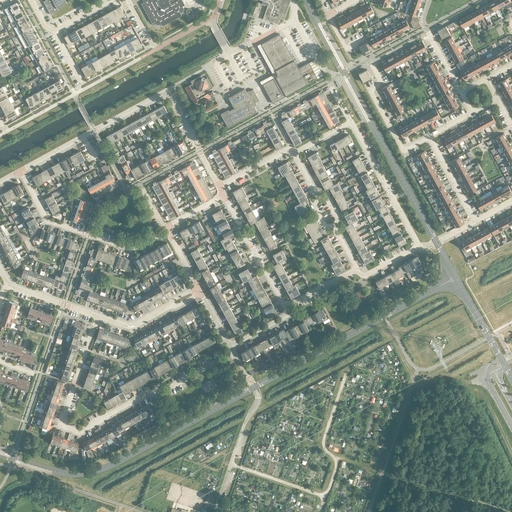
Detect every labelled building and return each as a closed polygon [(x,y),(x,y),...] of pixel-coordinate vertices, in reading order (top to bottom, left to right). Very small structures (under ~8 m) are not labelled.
[(45,0),(43,1),(50,14),(58,10),(57,8),(67,3),(65,0),(45,0)] [(143,0),(144,2),(141,4),(152,23),(155,21),(156,24),(158,24),(160,23),(162,26),(164,25),(182,15),(180,12),(183,11),(183,9),(182,7),(185,5),(182,0),(143,0)] [(262,0),(267,1),(268,4),(263,19),(273,23),(274,25),(276,24),(279,25),(283,22),(290,0),(262,0)] [(501,8),(496,0),(491,3),(495,11),(501,8)] [(506,5),(502,0),(496,0),(501,8),(506,5)] [(20,9),(16,2),(7,8),(10,14),(20,9)] [(364,3),(362,4),(368,16),(374,13),(369,5),(366,7),(364,3)] [(495,11),(491,3),(486,6),(490,14),(495,11)] [(368,16),(362,4),(360,5),(362,9),(359,11),(363,19),(368,16)] [(420,7),(410,4),(408,9),(418,12),(420,7)] [(111,6),(113,10),(114,9),(119,18),(123,16),(125,21),(128,19),(125,12),(124,13),(120,6),(115,9),(114,5),(111,6)] [(490,14),(486,6),(480,9),(485,17),(490,14)] [(106,9),(108,13),(109,12),(113,21),(119,18),(114,9),(113,10),(110,12),(108,8),(106,9)] [(353,8),(351,10),(358,21),(363,19),(359,11),(356,12),(353,8)] [(23,15),(20,9),(10,14),(14,21),(23,15)] [(418,12),(408,9),(407,14),(416,17),(418,12)] [(485,17),(480,9),(475,12),(479,20),(485,17)] [(358,21),(351,10),(349,11),(351,15),(348,16),(352,24),(358,21)] [(100,12),(102,16),(103,15),(108,24),(113,21),(109,12),(108,13),(104,15),(103,11),(100,12)] [(479,20),(475,12),(470,15),(474,22),(479,20)] [(95,15),(97,19),(97,18),(102,27),(108,24),(103,15),(102,16),(99,18),(97,14),(95,15)] [(343,14),(341,15),(347,27),(352,24),(348,16),(345,18),(343,14)] [(27,22),(23,15),(14,21),(17,27),(27,22)] [(347,27),(341,15),(339,16),(341,20),(337,22),(342,30),(347,27)] [(474,22),(470,15),(465,17),(469,25),(474,22)] [(89,19),(91,22),(92,21),(97,30),(102,27),(97,18),(97,19),(93,21),(91,17),(89,19)] [(412,17),(410,22),(414,29),(420,25),(418,22),(417,21),(418,20),(419,20),(412,17)] [(469,25),(465,17),(459,20),(463,28),(469,25)] [(410,28),(405,19),(400,22),(405,30),(410,28)] [(84,22),(85,25),(86,24),(91,33),(97,30),(92,21),(91,22),(88,24),(86,20),(84,22)] [(31,28),(27,22),(17,27),(21,33),(31,28)] [(405,30),(400,22),(396,24),(400,33),(405,30)] [(78,25),(80,28),(81,28),(86,36),(91,33),(86,24),(85,25),(82,27),(80,23),(78,25)] [(400,33),(396,24),(391,26),(396,35),(400,33)] [(73,28),(74,31),(75,31),(80,39),(86,36),(81,28),(80,28),(77,30),(75,26),(73,28)] [(396,35),(391,26),(387,29),(392,38),(396,35)] [(450,34),(446,26),(446,27),(445,28),(443,27),(438,30),(442,38),(450,34)] [(34,35),(31,28),(21,33),(24,40),(34,35)] [(67,31),(69,34),(70,34),(75,42),(80,39),(75,31),(74,31),(71,33),(69,29),(67,31)] [(392,38),(387,29),(382,31),(387,40),(392,38)] [(387,40),(382,31),(378,34),(383,43),(387,40)] [(64,32),(62,33),(60,34),(63,40),(65,38),(69,45),(75,42),(70,34),(69,34),(66,36),(64,32)] [(261,44),(261,45),(264,50),(263,53),(266,54),(277,73),(276,73),(276,74),(275,75),(275,76),(275,77),(262,84),(272,103),(288,94),(288,95),(289,94),(296,90),(297,90),(304,86),(318,78),(317,78),(323,75),(314,60),(309,62),(298,68),(297,66),(297,65),(285,43),(286,41),(283,40),(279,34),(261,44)] [(383,43),(378,34),(373,36),(378,45),(383,43)] [(38,41),(34,35),(24,40),(28,46),(38,41)] [(378,45),(373,36),(368,39),(373,48),(378,45)] [(444,41),(447,47),(455,42),(452,37),(444,41)] [(142,46),(137,38),(131,41),(136,50),(142,46)] [(41,48),(38,41),(28,46),(32,53),(41,48)] [(136,50),(131,41),(126,44),(130,53),(136,50)] [(427,50),(422,41),(417,44),(422,52),(427,50)] [(359,47),(363,55),(369,52),(369,51),(371,50),(371,51),(367,42),(359,47)] [(458,48),(455,42),(447,47),(450,52),(458,48)] [(130,53),(126,44),(120,47),(125,56),(130,53)] [(422,52),(417,44),(412,46),(417,55),(422,52)] [(417,55),(412,46),(408,48),(413,57),(417,55)] [(511,54),(511,53),(508,46),(503,49),(507,57),(511,54)] [(125,56),(120,47),(115,50),(119,59),(125,56)] [(45,54),(41,48),(32,53),(35,59),(45,54)] [(413,57),(408,48),(404,51),(408,60),(413,57)] [(460,53),(458,48),(450,52),(453,57),(460,53)] [(507,57),(503,49),(498,52),(502,60),(507,57)] [(119,59),(115,50),(109,53),(114,62),(119,59)] [(408,60),(404,51),(399,53),(404,62),(408,60)] [(502,60),(498,52),(493,55),(497,63),(502,60)] [(114,62),(109,53),(104,56),(108,65),(114,62)] [(404,62),(399,53),(395,56),(399,65),(404,62)] [(463,58),(460,53),(453,57),(456,63),(463,58)] [(48,61),(45,54),(35,59),(39,66),(48,61)] [(497,63),(493,55),(487,58),(492,66),(497,63)] [(108,65),(104,56),(98,59),(103,68),(108,65)] [(399,65),(395,56),(390,58),(395,67),(399,65)] [(395,67),(390,58),(386,61),(390,70),(395,67)] [(492,66),(487,58),(482,61),(486,69),(492,66)] [(103,68),(98,59),(92,62),(97,71),(103,68)] [(0,70),(8,66),(5,60),(0,63),(0,70)] [(52,67),(48,61),(39,66),(42,72),(52,67)] [(390,70),(386,61),(381,63),(386,72),(390,70)] [(486,69),(482,61),(477,64),(481,72),(486,69)] [(97,71),(92,62),(87,65),(92,74),(97,71)] [(436,66),(434,62),(425,66),(427,71),(436,66)] [(481,72),(477,64),(472,67),(476,75),(481,72)] [(92,74),(87,65),(81,68),(86,77),(92,74)] [(11,72),(8,66),(0,70),(0,71),(3,77),(11,72)] [(439,71),(436,66),(427,71),(430,76),(439,71)] [(465,67),(460,70),(465,80),(471,77),(466,70),(465,67)] [(476,75),(472,67),(466,70),(471,77),(476,75)] [(371,77),(367,69),(366,70),(367,71),(365,72),(364,71),(358,74),(363,82),(371,77)] [(441,75),(439,71),(430,76),(432,80),(441,75)] [(444,80),(441,75),(432,80),(435,84),(444,80)] [(200,76),(190,81),(192,84),(189,85),(185,87),(195,106),(202,102),(201,100),(204,99),(203,99),(205,98),(214,93),(212,90),(211,91),(210,89),(212,87),(207,78),(206,79),(200,77),(200,76)] [(509,84),(506,79),(498,83),(501,89),(509,84)] [(61,85),(59,80),(53,83),(58,92),(64,89),(61,85)] [(446,84),(444,80),(435,84),(437,89),(446,84)] [(58,92),(53,83),(48,86),(52,95),(58,92)] [(392,90),(389,84),(381,89),(384,94),(392,90)] [(449,89),(446,84),(437,89),(440,93),(449,89)] [(511,89),(509,84),(501,89),(504,94),(511,89)] [(52,95),(48,86),(42,89),(47,98),(52,95)] [(47,98),(42,89),(37,92),(41,101),(47,98)] [(227,112),(226,111),(220,114),(228,127),(257,111),(254,106),(257,105),(255,102),(259,100),(253,89),(249,91),(250,93),(248,94),(245,89),(228,98),(234,108),(227,112)] [(451,93),(449,89),(440,93),(442,98),(451,93)] [(395,95),(392,90),(384,94),(387,99),(395,95)] [(319,95),(313,98),(316,103),(326,97),(324,92),(322,93),(321,91),(318,93),(319,95)] [(41,101),(37,92),(31,96),(36,104),(41,101)] [(453,98),(451,93),(442,98),(445,102),(453,98)] [(398,100),(395,95),(387,99),(390,105),(398,100)] [(36,104),(31,96),(25,99),(30,107),(36,104)] [(329,102),(326,97),(316,103),(313,105),(314,107),(317,105),(318,108),(329,102)] [(11,103),(8,98),(0,101),(0,103),(1,106),(2,108),(11,103)] [(316,103),(313,98),(307,102),(306,100),(303,101),(304,103),(302,104),(305,109),(313,105),(316,103)] [(456,102),(453,98),(445,102),(447,107),(456,102)] [(401,106),(398,100),(390,105),(393,110),(401,106)] [(331,106),(329,102),(318,108),(320,110),(317,112),(318,114),(331,107),(331,106)] [(459,107),(456,102),(447,107),(450,112),(459,107)] [(14,109),(11,103),(2,108),(5,113),(14,109)] [(298,106),(292,110),(294,115),(305,109),(302,104),(301,105),(300,103),(297,104),(298,106)] [(167,112),(164,105),(159,108),(162,114),(167,112)] [(404,111),(401,106),(393,110),(396,115),(404,111)] [(334,111),(331,107),(318,114),(319,116),(322,115),(323,117),(334,111)] [(162,114),(159,108),(154,110),(158,117),(162,114)] [(17,114),(14,109),(5,113),(8,119),(17,114)] [(440,117),(436,109),(430,113),(435,120),(440,117)] [(158,117),(154,110),(149,113),(153,120),(158,117)] [(294,115),(292,110),(285,113),(284,111),(281,113),(282,115),(281,116),(283,120),(283,121),(288,118),(294,115)] [(337,116),(334,111),(323,117),(325,120),(322,121),(323,123),(337,116)] [(486,112),(484,114),(490,125),(495,122),(491,115),(488,116),(486,112)] [(153,120),(149,113),(144,115),(148,122),(153,120)] [(435,120),(430,113),(425,115),(429,123),(435,120)] [(490,125),(484,114),(481,115),(483,119),(480,120),(485,128),(490,125)] [(148,122),(144,115),(140,118),(143,125),(148,122)] [(429,123),(425,115),(420,118),(424,126),(429,123)] [(339,121),(337,116),(323,123),(325,126),(327,124),(329,127),(339,121)] [(143,125),(140,118),(135,121),(139,127),(143,125)] [(283,121),(283,120),(282,121),(284,126),(291,123),(288,118),(283,121)] [(424,126),(420,118),(415,121),(419,129),(424,126)] [(475,118),(473,119),(479,131),(485,128),(480,120),(477,122),(475,118)] [(479,131),(473,119),(471,121),(473,125),(470,126),(474,134),(479,131)] [(139,127),(135,121),(130,123),(134,130),(139,127)] [(264,125),(258,128),(260,133),(266,130),(271,127),(268,122),(267,123),(266,121),(263,123),(264,125)] [(419,129),(415,121),(409,124),(414,132),(419,129)] [(134,130),(130,123),(125,126),(129,133),(134,130)] [(293,127),(291,123),(284,126),(287,131),(293,127)] [(414,132),(409,124),(404,127),(408,135),(414,132)] [(465,124),(462,125),(469,137),(474,134),(470,126),(467,128),(465,124)] [(469,137),(462,125),(460,126),(462,130),(459,132),(464,140),(469,137)] [(129,133),(125,126),(121,128),(124,135),(129,133)] [(273,126),(271,127),(266,130),(269,135),(275,131),(273,126)] [(296,132),(293,127),(287,131),(289,136),(296,132)] [(408,135),(404,127),(399,130),(403,138),(408,135)] [(124,135),(121,128),(116,131),(120,138),(124,135)] [(260,133),(258,128),(251,132),(250,130),(247,131),(248,133),(247,134),(249,137),(250,139),(260,133)] [(454,130),(452,131),(458,143),(464,140),(459,132),(456,134),(454,130)] [(120,138),(116,131),(111,134),(115,140),(120,138)] [(278,136),(275,131),(269,135),(271,139),(278,136)] [(458,143),(452,131),(450,132),(452,136),(449,138),(453,146),(458,143)] [(299,137),(296,132),(289,136),(292,141),(299,137)] [(506,138),(504,133),(495,138),(497,143),(506,138)] [(115,140),(111,134),(106,136),(110,143),(115,140)] [(353,141),(349,134),(344,137),(348,144),(353,141)] [(281,141),(278,136),(271,139),(274,144),(281,141)] [(443,136),(441,137),(448,149),(453,146),(449,138),(446,139),(443,136)] [(301,142),(299,137),(292,141),(295,145),(301,142)] [(348,144),(344,137),(339,139),(343,146),(348,144)] [(509,142),(506,138),(497,143),(500,147),(509,142)] [(343,146),(339,139),(334,142),(338,149),(343,146)] [(188,149),(183,141),(178,143),(183,152),(188,149)] [(223,148),(225,152),(225,153),(228,151),(236,147),(235,145),(233,142),(232,142),(231,141),(228,142),(229,144),(223,148)] [(283,145),(281,141),(274,144),(277,149),(283,145)] [(338,149),(334,142),(330,145),(333,152),(338,149)] [(511,147),(509,142),(500,147),(502,152),(511,147)] [(183,152),(178,143),(173,146),(178,155),(183,152)] [(178,155),(173,146),(169,148),(173,157),(178,155)] [(511,152),(511,148),(511,147),(502,152),(505,156),(511,152)] [(173,157),(169,148),(164,151),(169,160),(173,157)] [(225,152),(223,148),(216,151),(215,149),(212,151),(213,152),(212,153),(214,158),(225,152)] [(85,159),(80,151),(75,153),(80,162),(85,159)] [(169,160),(164,151),(159,154),(164,162),(169,160)] [(229,153),(228,151),(225,153),(225,152),(214,158),(217,163),(228,157),(226,155),(229,153)] [(427,155),(424,151),(415,156),(418,160),(427,155)] [(321,161),(316,152),(303,159),(304,160),(303,161),(304,163),(307,162),(308,163),(310,162),(312,165),(321,161)] [(80,162),(75,153),(70,156),(75,165),(80,162)] [(164,162),(159,154),(154,156),(159,165),(164,162)] [(129,165),(123,155),(118,157),(119,159),(117,160),(118,163),(120,162),(124,168),(129,165)] [(429,160),(427,155),(418,160),(421,165),(429,160)] [(75,165),(70,156),(66,159),(70,167),(75,165)] [(159,165),(154,156),(150,159),(154,168),(159,165)] [(229,160),(228,157),(217,163),(220,168),(233,160),(232,158),(229,160)] [(352,160),(355,165),(362,162),(359,157),(352,160)] [(462,162),(459,157),(451,161),(454,167),(462,162)] [(70,167),(66,159),(61,161),(66,170),(70,167)] [(154,168),(150,159),(145,161),(150,170),(154,168)] [(234,163),(233,160),(220,168),(222,172),(233,167),(232,164),(234,163)] [(432,164),(429,160),(421,165),(423,169),(432,164)] [(66,170),(61,161),(56,164),(61,173),(66,170)] [(150,170),(145,161),(140,164),(145,173),(150,170)] [(291,165),(289,161),(278,167),(282,176),(285,174),(292,170),(292,171),(296,169),(295,167),(296,167),(294,164),(293,165),(292,166),(291,164),(291,165)] [(312,165),(314,170),(323,166),(321,161),(312,165)] [(191,165),(184,168),(187,173),(198,167),(195,162),(193,163),(192,162),(190,163),(191,165)] [(364,166),(362,162),(355,165),(357,170),(364,166)] [(464,168),(462,162),(454,167),(457,172),(464,168)] [(61,173),(56,164),(51,166),(56,175),(61,173)] [(101,167),(105,175),(107,178),(112,175),(108,168),(110,167),(109,165),(107,166),(106,164),(101,167)] [(145,173),(140,164),(135,167),(140,175),(145,173)] [(434,169),(432,164),(423,169),(425,174),(434,169)] [(131,169),(129,165),(124,168),(127,175),(125,176),(127,178),(129,177),(130,179),(134,176),(135,176),(131,169)] [(56,175),(51,166),(47,169),(51,178),(56,175)] [(326,170),(323,166),(314,170),(317,175),(326,170)] [(367,171),(364,166),(357,170),(360,175),(367,171)] [(140,175),(135,167),(131,169),(135,176),(134,176),(135,178),(140,175)] [(200,172),(198,167),(187,173),(187,174),(184,175),(186,177),(188,176),(190,178),(200,172)] [(234,169),(233,167),(222,172),(225,177),(238,170),(237,168),(234,169)] [(187,174),(187,173),(184,168),(178,172),(177,170),(174,172),(175,173),(174,174),(176,179),(178,179),(184,175),(187,174)] [(467,173),(464,168),(457,172),(459,177),(467,173)] [(51,178),(47,169),(42,172),(47,180),(51,178)] [(437,173),(434,169),(425,174),(428,178),(437,173)] [(285,174),(287,179),(294,175),(295,176),(298,175),(297,173),(294,174),(292,171),(292,170),(285,174)] [(328,175),(326,170),(317,175),(320,180),(328,175)] [(369,176),(367,171),(360,175),(363,179),(369,176)] [(47,180),(42,172),(37,174),(42,183),(47,180)] [(203,177),(200,172),(190,178),(191,181),(188,182),(189,184),(203,177)] [(163,180),(165,185),(166,185),(168,184),(176,179),(174,174),(172,175),(171,173),(168,175),(169,177),(163,180)] [(439,178),(437,173),(428,178),(430,183),(439,178)] [(470,178),(467,173),(459,177),(462,182),(470,178)] [(42,183),(37,174),(32,177),(37,186),(42,183)] [(112,188),(107,178),(105,175),(103,176),(104,179),(102,180),(108,191),(112,188)] [(115,181),(112,175),(107,178),(112,188),(118,186),(117,184),(119,183),(117,180),(115,181)] [(294,175),(287,179),(290,184),(297,180),(295,176),(294,175)] [(331,180),(328,175),(320,180),(322,185),(331,180)] [(372,181),(369,176),(363,179),(365,184),(372,181)] [(205,182),(203,177),(189,184),(191,187),(193,185),(195,188),(205,182)] [(442,182),(439,178),(430,183),(433,187),(442,182)] [(473,183),(470,178),(462,182),(465,188),(473,183)] [(98,179),(96,180),(103,193),(108,191),(102,180),(100,182),(98,179)] [(103,193),(96,180),(94,181),(95,184),(93,185),(98,196),(103,193)] [(165,185),(163,180),(156,184),(155,182),(153,183),(154,185),(152,186),(155,191),(165,185)] [(299,184),(297,180),(290,184),(292,189),(300,185),(300,186),(303,184),(302,182),(299,184)] [(333,185),(331,180),(322,185),(325,189),(333,185)] [(375,185),(372,181),(365,184),(368,189),(375,185)] [(208,186),(205,182),(195,188),(196,190),(193,191),(195,194),(208,186)] [(338,182),(333,185),(325,189),(325,190),(324,191),(326,194),(328,192),(329,194),(332,192),(334,196),(341,192),(343,191),(338,182)] [(444,187),(442,182),(433,187),(435,192),(444,187)] [(379,183),(375,185),(368,189),(366,190),(370,199),(379,194),(377,190),(380,189),(379,187),(381,187),(382,186),(380,184),(379,184),(379,183)] [(476,189),(473,183),(465,188),(468,193),(476,189)] [(24,193),(19,184),(14,187),(19,196),(24,193)] [(89,184),(86,185),(94,199),(98,196),(93,185),(90,187),(89,184)] [(169,186),(168,184),(166,185),(165,185),(155,191),(157,196),(168,190),(167,187),(169,186)] [(300,185),(292,189),(295,193),(302,189),(300,186),(300,185)] [(511,193),(511,192),(508,185),(502,188),(507,196),(511,193)] [(211,191),(208,186),(195,194),(196,196),(199,195),(200,197),(211,191)] [(19,196),(14,187),(9,190),(14,198),(19,196)] [(246,195),(242,187),(231,193),(233,196),(232,197),(233,198),(230,199),(232,202),(233,201),(233,203),(238,200),(237,200),(245,196),(246,195)] [(447,191),(444,187),(435,192),(438,196),(447,191)] [(507,196),(502,188),(497,191),(501,199),(507,196)] [(304,193),(302,189),(295,193),(298,198),(305,194),(305,195),(308,194),(307,192),(304,193)] [(14,198),(9,190),(4,192),(9,201),(14,198)] [(169,192),(168,190),(157,196),(160,201),(173,193),(172,191),(169,192)] [(213,196),(211,191),(200,197),(201,199),(199,201),(200,203),(213,196)] [(449,196),(447,191),(438,196),(440,200),(449,196)] [(501,199),(497,191),(492,194),(496,202),(501,199)] [(10,203),(9,201),(4,192),(0,194),(0,195),(5,206),(10,203)] [(341,192),(334,196),(336,200),(343,196),(341,192)] [(175,195),(173,193),(160,201),(163,205),(173,199),(172,197),(175,195)] [(305,194),(298,198),(300,203),(305,200),(307,199),(305,195),(305,194)] [(496,202),(492,194),(486,197),(491,205),(496,202)] [(45,199),(47,203),(55,199),(52,195),(45,199)] [(237,200),(238,200),(240,204),(240,205),(247,201),(245,196),(237,200)] [(346,201),(343,196),(336,200),(339,205),(346,201)] [(382,199),(380,196),(371,201),(376,209),(378,208),(385,204),(389,202),(389,201),(390,201),(388,198),(386,199),(385,198),(382,199)] [(451,200),(449,196),(440,200),(443,205),(451,200)] [(491,205),(486,197),(481,200),(485,208),(491,205)] [(57,204),(55,199),(47,203),(50,208),(57,204)] [(92,204),(77,199),(77,201),(80,202),(79,205),(90,209),(92,204)] [(175,202),(173,199),(163,205),(164,208),(165,210),(179,203),(177,200),(175,202)] [(308,200),(307,199),(305,200),(300,203),(294,206),(299,215),(308,210),(306,206),(309,205),(308,203),(309,203),(309,202),(310,202),(309,199),(308,200)] [(454,205),(451,200),(443,205),(445,209),(454,205)] [(485,208),(481,200),(476,203),(480,211),(485,208)] [(250,206),(247,201),(240,205),(240,204),(237,205),(238,208),(241,206),(243,210),(250,206)] [(349,206),(346,201),(339,205),(341,210),(349,206)] [(180,205),(179,203),(165,210),(168,215),(178,209),(177,206),(180,205)] [(60,209),(57,204),(50,208),(53,213),(60,209)] [(378,208),(381,213),(388,209),(385,204),(378,208)] [(90,209),(79,205),(78,208),(75,207),(74,209),(88,214),(90,209)] [(456,209),(454,205),(445,209),(447,214),(456,209)] [(252,210),(250,206),(243,210),(245,213),(242,215),(243,217),(246,216),(245,214),(252,210)] [(21,211),(24,216),(31,212),(32,213),(34,212),(33,210),(30,211),(28,207),(21,211)] [(88,214),(74,209),(73,211),(76,212),(75,215),(87,219),(88,214)] [(180,211),(178,209),(168,215),(170,220),(184,212),(182,210),(180,211)] [(223,214),(221,209),(212,214),(214,219),(223,214)] [(390,214),(388,209),(381,213),(383,218),(390,214)] [(459,214),(456,209),(447,214),(450,218),(459,214)] [(255,215),(252,210),(245,214),(246,216),(248,219),(255,215)] [(344,215),(346,219),(345,220),(344,221),(344,222),(342,223),(343,226),(344,225),(345,226),(352,222),(358,219),(353,210),(344,215)] [(31,212),(24,216),(26,221),(34,217),(32,213),(31,212)] [(226,219),(223,214),(214,219),(217,224),(226,219)] [(393,219),(390,214),(383,218),(386,222),(393,219)] [(461,218),(459,214),(450,218),(452,223),(461,218)] [(87,219),(75,215),(74,218),(71,217),(70,220),(85,224),(87,219)] [(258,220),(255,215),(248,219),(251,224),(253,223),(258,220)] [(36,222),(36,220),(34,217),(26,221),(29,225),(36,222)] [(263,217),(258,220),(253,223),(251,224),(251,225),(250,225),(251,228),(252,227),(253,227),(254,227),(255,228),(257,227),(259,230),(267,226),(268,225),(263,217)] [(464,223),(461,218),(452,223),(455,228),(464,223)] [(509,226),(505,218),(500,221),(504,229),(509,226)] [(39,221),(38,219),(36,220),(36,222),(29,225),(32,230),(32,233),(34,234),(38,229),(38,227),(39,227),(37,223),(39,221)] [(228,224),(226,219),(217,224),(220,228),(228,224)] [(395,223),(393,219),(386,222),(389,227),(395,223)] [(319,231),(314,220),(303,226),(305,230),(307,229),(315,243),(320,240),(323,238),(321,233),(323,232),(321,230),(319,231)] [(203,228),(199,221),(194,224),(198,230),(203,228)] [(504,229),(500,221),(494,224),(499,232),(504,229)] [(352,222),(345,226),(347,231),(355,227),(352,222)] [(398,228),(395,223),(389,227),(391,232),(398,228)] [(198,230),(194,224),(189,226),(193,233),(198,230)] [(231,228),(228,224),(220,228),(222,233),(231,228)] [(499,232),(494,224),(489,227),(493,235),(499,232)] [(193,233),(189,226),(184,229),(188,236),(193,233)] [(267,226),(259,230),(262,235),(269,231),(269,230),(267,226)] [(357,232),(355,227),(347,231),(350,236),(357,232)] [(42,233),(40,232),(33,239),(39,241),(40,238),(45,239),(48,231),(49,232),(50,229),(48,228),(47,231),(43,230),(42,233)] [(234,233),(231,228),(222,233),(225,238),(231,234),(231,235),(234,233)] [(272,230),(271,228),(269,230),(269,231),(262,235),(264,240),(272,236),(270,232),(272,230)] [(400,233),(398,228),(391,232),(394,236),(400,233)] [(492,236),(488,228),(482,231),(486,239),(492,236)] [(188,236),(184,229),(180,232),(183,238),(188,236)] [(486,239),(482,231),(477,234),(481,242),(486,239)] [(60,233),(58,232),(57,235),(53,233),(50,241),(55,243),(58,235),(59,235),(60,233)] [(360,237),(357,232),(350,236),(353,241),(360,237)] [(234,234),(234,233),(231,235),(231,234),(225,238),(220,240),(225,249),(227,248),(234,244),(232,240),(235,239),(234,238),(235,237),(237,236),(235,233),(234,234)] [(403,238),(400,233),(394,236),(396,241),(403,238)] [(481,242),(477,234),(472,237),(476,245),(481,242)] [(71,236),(68,235),(67,238),(63,237),(61,244),(66,246),(68,238),(70,239),(71,236)] [(274,239),(272,236),(264,240),(267,244),(274,240),(275,241),(278,240),(277,238),(274,239)] [(330,241),(327,236),(323,238),(320,240),(323,244),(330,241)] [(362,241),(360,237),(353,241),(355,245),(362,241)] [(476,245),(472,237),(466,240),(471,248),(476,245)] [(406,242),(403,238),(396,241),(399,246),(406,242)] [(11,245),(8,240),(0,244),(0,246),(2,249),(11,245)] [(274,240),(267,244),(270,249),(277,245),(275,241),(274,240)] [(471,248),(466,240),(461,243),(465,251),(471,248)] [(333,245),(332,244),(330,241),(323,244),(325,249),(333,245)] [(365,246),(362,241),(355,245),(358,250),(365,246)] [(71,248),(69,254),(74,256),(77,249),(78,249),(79,246),(78,246),(78,244),(73,242),(71,248)] [(172,251),(167,242),(162,245),(167,254),(172,251)] [(336,245),(335,243),(332,244),(333,245),(325,249),(328,254),(335,250),(333,246),(336,245)] [(237,249),(234,244),(227,248),(229,253),(237,249)] [(13,249),(11,245),(2,249),(4,254),(13,249)] [(167,254),(162,245),(157,248),(162,256),(167,254)] [(367,251),(365,246),(358,250),(360,255),(368,251),(367,251)] [(162,256),(157,248),(153,250),(157,259),(162,256)] [(191,252),(193,257),(200,253),(197,248),(191,252)] [(16,254),(13,249),(4,254),(7,259),(16,254)] [(91,253),(88,260),(94,262),(95,258),(98,251),(97,251),(92,249),(92,251),(90,250),(89,253),(91,253)] [(98,249),(97,251),(98,251),(95,258),(100,260),(103,250),(98,249)] [(239,253),(237,249),(229,253),(232,257),(239,253)] [(109,252),(103,250),(100,260),(105,262),(109,252)] [(157,259),(153,250),(148,253),(153,262),(157,259)] [(273,255),(275,258),(272,260),(273,261),(271,262),(270,263),(272,265),(273,264),(273,265),(275,264),(276,264),(280,262),(286,259),(282,250),(273,255)] [(337,254),(335,250),(328,254),(331,259),(338,255),(338,256),(341,254),(340,252),(337,254)] [(369,250),(367,251),(368,251),(360,255),(356,257),(357,258),(356,259),(357,261),(360,260),(360,261),(361,261),(363,265),(374,259),(369,250)] [(114,254),(109,252),(105,262),(110,263),(114,254)] [(153,262),(148,253),(143,255),(148,264),(153,262)] [(203,258),(200,253),(193,257),(196,262),(203,258)] [(242,258),(239,253),(232,257),(235,262),(242,258)] [(18,259),(16,254),(7,259),(10,264),(18,259)] [(74,256),(69,254),(68,255),(67,259),(65,265),(70,267),(71,265),(73,266),(74,263),(72,262),(74,256)] [(119,256),(114,254),(110,263),(115,265),(119,256)] [(148,264),(143,255),(138,258),(143,267),(148,264)] [(331,259),(333,263),(340,260),(341,260),(338,256),(338,255),(331,259)] [(124,257),(119,256),(115,265),(121,267),(124,257)] [(421,263),(417,256),(412,259),(416,266),(421,263)] [(129,259),(124,257),(121,267),(126,269),(125,271),(131,273),(130,266),(127,265),(129,259)] [(143,267),(138,258),(133,261),(138,269),(143,267)] [(205,263),(203,258),(196,262),(199,267),(205,263)] [(244,263),(242,258),(235,262),(237,267),(244,263)] [(21,264),(18,259),(10,264),(12,268),(21,264)] [(416,266),(412,259),(408,262),(411,268),(416,266)] [(94,262),(88,260),(86,267),(84,267),(83,270),(85,270),(84,272),(90,274),(94,262)] [(333,263),(331,265),(336,273),(349,266),(348,265),(349,265),(348,262),(345,263),(345,262),(342,263),(340,260),(333,263)] [(275,264),(273,265),(276,270),(282,267),(280,262),(276,264),(275,264)] [(411,268),(408,262),(403,264),(406,271),(411,268)] [(208,268),(205,263),(199,267),(201,271),(208,268)] [(406,271),(403,264),(398,267),(399,269),(402,274),(402,273),(406,271)] [(70,267),(65,265),(62,274),(61,277),(66,279),(69,272),(71,272),(72,269),(70,269),(70,267)] [(285,271),(282,267),(276,270),(278,274),(278,275),(285,271)] [(22,274),(20,274),(18,277),(21,278),(26,280),(29,270),(24,268),(22,274)] [(201,271),(199,272),(202,277),(210,272),(208,268),(201,271)] [(243,282),(248,280),(254,276),(256,275),(256,274),(257,273),(255,271),(254,271),(253,272),(252,271),(249,272),(247,268),(238,273),(243,282)] [(395,271),(394,268),(392,269),(393,272),(394,271),(398,278),(403,275),(402,273),(402,274),(399,269),(395,271)] [(34,272),(29,270),(26,280),(31,281),(34,272)] [(215,276),(213,272),(212,271),(210,272),(202,277),(204,282),(213,277),(215,276)] [(288,276),(285,271),(278,275),(278,274),(275,275),(276,278),(279,276),(281,280),(288,276)] [(394,271),(393,272),(390,274),(393,281),(398,278),(394,271)] [(39,274),(34,272),(31,281),(36,283),(39,274)] [(90,274),(84,272),(84,274),(82,273),(81,276),(83,276),(80,283),(86,285),(87,282),(90,274)] [(56,275),(54,279),(52,287),(57,288),(61,277),(62,274),(59,273),(58,276),(56,275)] [(386,276),(385,273),(382,274),(384,277),(380,279),(384,286),(389,283),(385,276),(386,276)] [(44,276),(39,274),(36,283),(41,285),(44,276)] [(183,283),(178,274),(173,277),(178,286),(183,283)] [(393,281),(390,274),(386,276),(385,276),(389,283),(393,281)] [(259,279),(256,275),(254,276),(248,280),(250,284),(259,279)] [(49,277),(44,276),(41,285),(46,287),(49,277)] [(290,281),(288,276),(281,280),(283,283),(280,285),(282,287),(284,286),(284,285),(290,281)] [(54,279),(49,277),(46,287),(51,289),(52,287),(54,279)] [(66,279),(61,277),(57,288),(62,290),(63,288),(65,289),(66,286),(64,285),(66,279)] [(178,286),(173,277),(169,280),(173,288),(178,286)] [(216,282),(213,277),(204,282),(207,287),(216,282)] [(261,284),(259,279),(250,284),(253,289),(261,284)] [(384,286),(380,279),(375,282),(377,285),(375,286),(377,289),(384,286)] [(173,288),(169,280),(164,282),(169,291),(173,288)] [(293,285),(290,281),(284,285),(284,286),(286,289),(293,286),(293,285)] [(87,282),(86,285),(82,297),(87,299),(90,291),(91,287),(88,286),(89,283),(87,282)] [(169,291),(164,282),(159,285),(160,287),(164,293),(169,291)] [(86,285),(80,283),(78,290),(76,290),(75,293),(77,293),(77,295),(82,297),(86,285)] [(219,289),(216,284),(208,289),(210,294),(219,289)] [(264,289),(261,284),(253,289),(255,294),(264,289)] [(295,284),(293,285),(293,286),(286,289),(284,290),(286,294),(285,294),(286,296),(284,297),(285,300),(286,299),(287,300),(300,293),(295,284)] [(160,287),(156,290),(160,299),(165,296),(164,293),(160,287)] [(222,294),(219,289),(210,294),(213,298),(222,294)] [(267,294),(264,289),(255,294),(258,299),(267,294)] [(366,298),(361,289),(356,292),(361,301),(366,298)] [(160,299),(156,290),(151,292),(156,301),(160,299)] [(87,299),(86,300),(91,302),(95,293),(90,291),(87,299)] [(156,301),(151,292),(146,295),(151,304),(156,301)] [(100,294),(95,293),(91,302),(97,304),(100,294)] [(105,296),(100,294),(97,304),(102,306),(105,296)] [(224,298),(222,294),(213,298),(216,303),(218,302),(224,298)] [(269,298),(267,294),(258,299),(260,303),(269,298)] [(151,304),(146,295),(141,298),(146,306),(151,304)] [(110,298),(105,296),(102,306),(107,307),(110,298)] [(115,300),(110,298),(107,307),(112,309),(115,300)] [(146,306),(141,298),(137,300),(141,309),(146,306)] [(224,298),(218,302),(220,307),(227,303),(224,298)] [(272,303),(269,298),(260,303),(263,308),(272,303)] [(120,302),(115,300),(112,309),(117,311),(120,302)] [(141,309),(137,300),(132,303),(131,301),(129,302),(130,306),(133,305),(136,310),(137,312),(141,309)] [(125,303),(120,302),(117,311),(122,313),(123,311),(125,305),(128,306),(128,302),(126,301),(125,303)] [(230,308),(227,303),(220,307),(223,311),(230,308)] [(274,308),(272,303),(263,308),(266,313),(274,308)] [(41,306),(39,305),(37,311),(35,310),(31,319),(36,320),(39,311),(40,310),(41,306)] [(200,314),(196,307),(191,310),(195,317),(200,314)] [(232,312),(230,308),(223,311),(226,316),(232,312)] [(277,313),(274,308),(266,313),(268,318),(277,313)] [(322,308),(317,311),(321,318),(327,314),(326,311),(324,312),(322,308)] [(195,317),(191,310),(187,312),(190,319),(195,317)] [(321,318),(317,311),(312,314),(316,321),(321,318)] [(190,319),(187,312),(182,315),(186,322),(190,319)] [(235,317),(232,312),(226,316),(228,321),(235,317)] [(316,321),(312,314),(307,316),(311,323),(316,321)] [(182,315),(177,317),(177,318),(181,325),(186,322),(182,315)] [(176,316),(171,318),(176,327),(181,325),(177,318),(177,317),(176,316)] [(311,323),(307,316),(302,319),(303,321),(304,321),(306,326),(311,323)] [(238,322),(235,317),(228,321),(231,325),(238,322)] [(176,327),(171,318),(167,321),(171,330),(176,327)] [(85,324),(76,320),(74,326),(83,329),(85,324)] [(300,323),(298,320),(296,321),(298,324),(299,323),(304,332),(309,329),(306,326),(304,321),(303,321),(300,323)] [(171,330),(167,321),(162,324),(167,332),(171,330)] [(240,327),(238,322),(231,325),(233,330),(240,327)] [(299,323),(298,324),(294,326),(299,335),(304,332),(299,323)] [(167,332),(162,324),(157,326),(162,335),(167,332)] [(290,328),(289,325),(287,326),(289,329),(285,331),(287,336),(289,340),(294,337),(289,329),(290,328)] [(83,329),(74,326),(72,331),(82,334),(82,333),(83,329)] [(162,335),(157,326),(152,329),(157,338),(162,335)] [(299,335),(294,326),(290,328),(289,329),(294,337),(299,335)] [(243,331),(240,327),(233,330),(236,335),(243,331)] [(105,330),(99,329),(96,338),(101,340),(105,330)] [(157,338),(152,329),(148,331),(152,340),(157,338)] [(284,329),(279,332),(283,339),(287,336),(285,331),(284,329)] [(110,332),(105,330),(101,340),(107,342),(110,332)] [(82,334),(72,331),(70,336),(80,339),(81,335),(84,336),(85,334),(82,333),(82,334)] [(152,340),(148,331),(143,334),(148,343),(152,340)] [(115,334),(110,332),(107,342),(112,343),(115,334)] [(283,339),(279,332),(274,335),(278,341),(283,339)] [(120,336),(115,334),(112,343),(117,345),(120,336)] [(148,343),(143,334),(138,337),(143,345),(148,343)] [(215,342),(212,335),(207,338),(210,344),(215,342)] [(278,341),(274,335),(269,337),(273,344),(278,341)] [(80,339),(70,336),(69,341),(78,344),(78,345),(81,346),(81,344),(78,343),(80,339)] [(125,337),(120,336),(117,345),(122,347),(125,337)] [(130,339),(125,337),(122,347),(129,349),(130,346),(128,345),(130,339)] [(143,345),(138,337),(133,339),(138,348),(143,345)] [(273,344),(269,337),(265,340),(268,346),(273,344)] [(5,338),(5,341),(1,350),(4,351),(3,355),(5,355),(6,353),(6,351),(9,342),(10,340),(5,338)] [(210,344),(207,338),(202,340),(206,347),(210,344)] [(206,347),(202,340),(197,343),(201,350),(206,347)] [(268,346),(265,340),(260,342),(264,349),(268,346)] [(78,344),(69,341),(67,346),(69,347),(76,350),(76,349),(78,345),(78,344)] [(264,349),(260,342),(255,345),(259,352),(264,349)] [(201,350),(197,343),(192,345),(196,352),(201,350)] [(23,347),(18,345),(15,354),(14,356),(14,358),(15,359),(17,355),(19,356),(20,356),(22,349),(23,347)] [(196,352),(192,345),(188,348),(191,355),(196,352)] [(259,352),(255,345),(251,347),(254,354),(259,352)] [(27,348),(23,347),(22,349),(20,356),(19,356),(19,358),(23,360),(26,351),(27,348)] [(69,347),(67,352),(77,355),(78,350),(76,349),(76,350),(69,347)] [(254,354),(251,347),(246,350),(249,357),(254,354)] [(191,355),(188,348),(183,351),(188,359),(193,357),(191,355)] [(249,357),(246,350),(241,353),(243,356),(241,357),(243,360),(249,357)] [(188,359),(183,351),(178,353),(183,362),(188,359)] [(77,355),(67,352),(65,357),(75,360),(77,355)] [(183,362),(178,353),(173,356),(178,365),(183,362)] [(178,365),(173,356),(169,358),(173,367),(178,365)] [(75,360),(65,357),(64,362),(73,366),(75,360)] [(173,367),(169,358),(164,361),(169,370),(173,367)] [(169,370),(164,361),(159,364),(164,372),(169,370)] [(73,366),(64,362),(62,368),(71,371),(73,366)] [(164,372),(159,364),(154,366),(159,375),(164,372)] [(159,375),(154,366),(149,369),(154,378),(159,375)] [(71,371),(62,368),(60,373),(70,376),(71,371)] [(153,378),(148,370),(143,372),(148,381),(153,378)] [(148,381),(143,372),(139,375),(143,384),(148,381)] [(70,376),(60,373),(58,378),(68,381),(70,376)] [(13,377),(7,375),(4,384),(10,386),(13,377)] [(143,384),(139,375),(134,377),(139,386),(143,384)] [(19,379),(13,377),(10,386),(15,388),(19,379)] [(139,386),(134,377),(129,380),(134,389),(139,386)] [(65,382),(55,378),(54,384),(63,387),(63,386),(65,382)] [(24,381),(19,379),(15,388),(21,390),(24,381)] [(134,389),(129,380),(124,383),(129,391),(134,389)] [(30,382),(24,381),(21,390),(27,392),(30,382)] [(129,391),(124,383),(119,385),(122,391),(123,391),(124,394),(129,391)] [(63,387),(54,384),(52,389),(61,392),(63,388),(66,389),(66,387),(63,386),(63,387)] [(61,392),(52,389),(50,394),(59,397),(59,398),(62,399),(63,397),(60,396),(61,392)] [(123,391),(122,391),(118,394),(122,400),(126,398),(124,394),(123,391)] [(59,397),(50,394),(48,399),(58,402),(59,398),(59,397)] [(122,400),(118,394),(113,396),(117,403),(122,400)] [(117,403),(113,396),(108,399),(112,406),(117,403)] [(58,402),(48,399),(46,404),(56,407),(56,406),(58,402)] [(112,406),(108,399),(103,402),(107,408),(112,406)] [(56,407),(46,404),(45,409),(54,413),(56,408),(59,410),(59,408),(56,406),(56,407)] [(148,405),(143,407),(148,416),(153,413),(148,405)] [(148,416),(143,407),(139,410),(143,419),(148,416)] [(54,413),(45,409),(43,414),(52,418),(52,419),(55,420),(56,418),(53,417),(54,413)] [(143,419),(139,410),(134,412),(139,421),(143,419)] [(139,421),(134,412),(129,415),(134,424),(139,421)] [(52,418),(43,414),(41,420),(51,423),(52,419),(52,418)] [(134,424),(129,415),(124,418),(129,426),(134,424)] [(129,426),(124,418),(120,420),(124,429),(129,426)] [(37,424),(39,425),(39,427),(42,428),(43,426),(48,428),(49,428),(51,423),(41,420),(38,419),(37,423),(37,424)] [(124,429),(120,420),(115,423),(116,425),(120,431),(124,429)] [(112,427),(111,424),(109,425),(110,428),(111,427),(116,436),(121,433),(120,431),(116,425),(112,427)] [(111,427),(110,428),(106,430),(111,439),(116,436),(111,427)] [(103,432),(101,429),(99,430),(101,433),(97,435),(102,444),(106,441),(102,433),(103,432)] [(111,439),(106,430),(103,432),(102,433),(106,441),(111,439)] [(60,434),(58,433),(57,436),(58,436),(55,446),(60,447),(63,438),(59,437),(60,434)] [(58,436),(57,436),(53,434),(49,444),(55,446),(58,436)] [(93,437),(91,434),(90,435),(91,438),(92,438),(97,446),(102,444),(97,435),(93,437)] [(70,437),(68,436),(67,439),(63,438),(60,447),(65,449),(68,440),(69,440),(70,437)] [(92,438),(91,438),(87,440),(92,449),(97,446),(92,438)] [(68,440),(65,449),(70,451),(73,441),(69,440),(68,440)] [(92,449),(87,440),(83,443),(82,442),(80,442),(81,448),(85,448),(87,452),(92,449)] [(78,443),(73,441),(70,451),(75,453),(77,449),(81,448),(80,442),(79,442),(78,443)]
